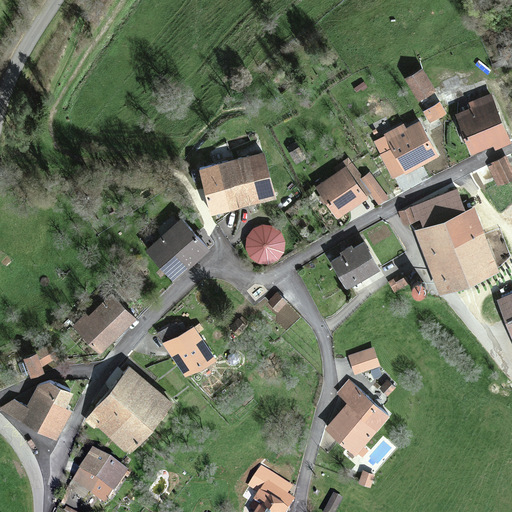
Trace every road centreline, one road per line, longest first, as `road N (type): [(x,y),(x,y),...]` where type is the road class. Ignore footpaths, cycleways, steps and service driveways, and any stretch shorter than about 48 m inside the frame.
road 1 (track): [(124,0),(76,71),(50,129),(70,155),(174,167),(230,271)]
road 2 (residential): [(511,145),(367,219),(288,266),(278,281)]
road 3 (residential): [(296,511),(327,377),(317,329),(278,281)]
road 4 (residential): [(278,281),(197,271),(104,371)]
road 5 (track): [(386,208),(417,258),(511,366)]
road 6 (residential): [(104,371),(40,491)]
road 7 (unclassified): [(55,0),(20,56),(0,109)]
